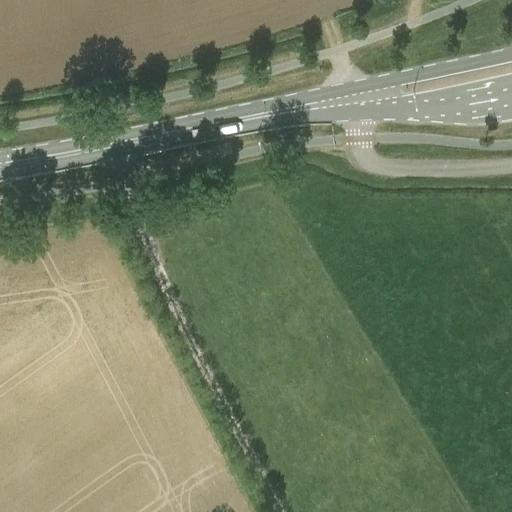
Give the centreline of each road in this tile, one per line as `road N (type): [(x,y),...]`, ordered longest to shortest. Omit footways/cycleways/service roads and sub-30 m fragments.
road 1 (primary): [(0,162),(352,100)]
road 2 (primary): [(511,54),(352,100)]
road 3 (primary): [(352,100),(470,105),(511,98)]
